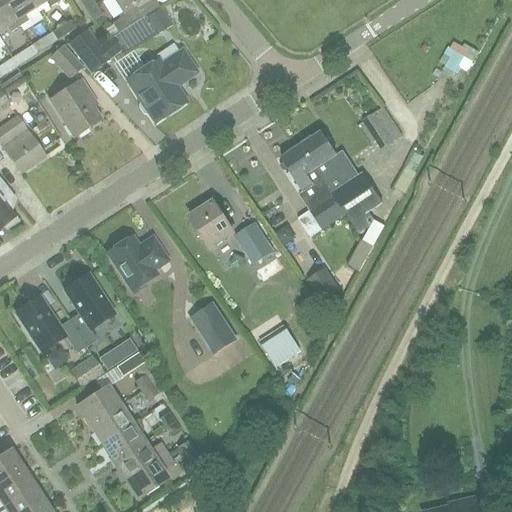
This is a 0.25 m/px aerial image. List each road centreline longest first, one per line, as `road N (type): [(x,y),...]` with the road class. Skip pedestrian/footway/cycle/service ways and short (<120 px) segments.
road 1 (track): [(511,142),(415,321),(332,511)]
road 2 (residential): [(0,268),(289,84)]
road 3 (residential): [(289,84),(417,0)]
road 4 (track): [(511,179),(466,290)]
